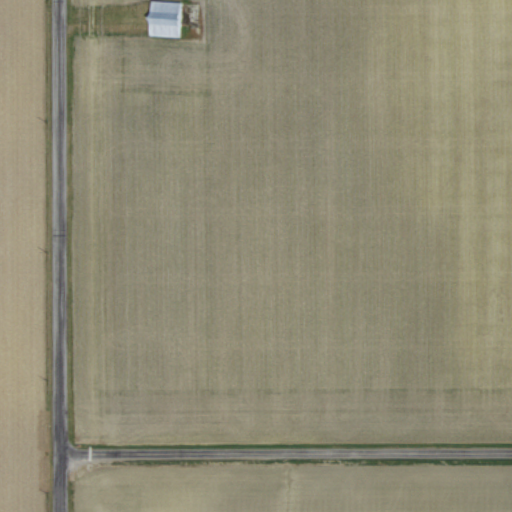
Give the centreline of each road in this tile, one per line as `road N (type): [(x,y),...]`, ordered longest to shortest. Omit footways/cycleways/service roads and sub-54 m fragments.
road 1 (residential): [(57,511),(54,0)]
road 2 (residential): [(57,451),(511,447)]
